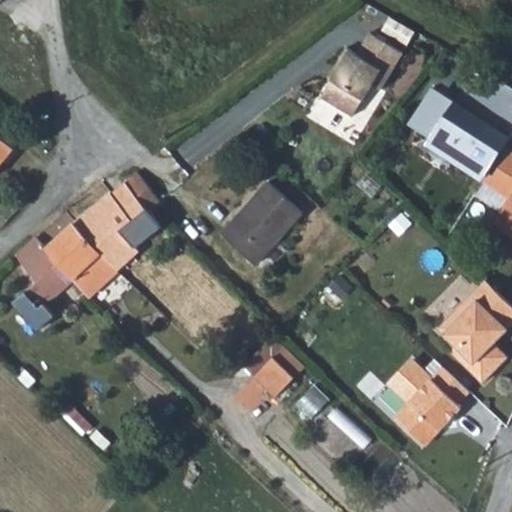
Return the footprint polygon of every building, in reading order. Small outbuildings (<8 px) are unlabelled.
[(415,44),(422,31),(396,16),(389,29),(415,44)] [(332,76),(320,93),(351,113),(372,82),(381,88),(405,52),(373,31),(359,51),(348,44),(335,64),(338,67),(332,76)] [(338,67),(335,64),(329,74),(332,76),(338,67)] [(0,138),(0,170),(5,163),(8,166),(18,152),(0,138)] [(511,205),(500,224),(511,231),(511,149),(491,182),(511,195),(511,205)] [(132,186),(152,212),(155,216),(168,206),(142,173),(131,182),(132,186)] [(0,224),(33,193),(23,184),(0,206),(0,224)] [(77,221),(75,226),(121,274),(144,257),(126,234),(152,212),(132,186),(77,221)] [(259,271),(305,222),(285,202),(271,191),(226,238),(259,271)] [(121,274),(75,226),(53,253),(74,278),(88,295),(121,274)] [(53,253),(36,237),(14,255),(36,281),(15,300),(37,327),(53,314),(43,302),(68,280),(70,282),(74,278),(53,253)] [(486,380),(504,363),(499,358),(500,343),(498,341),(511,326),(511,299),(490,278),(443,326),(458,341),(453,346),(486,380)] [(273,331),(244,361),(256,371),(272,353),(283,341),(273,331)] [(499,358),(504,363),(511,355),(500,343),(499,358)] [(295,373),(272,353),(256,371),(278,392),(295,373)] [(401,415),(427,439),(441,424),(444,427),(466,403),(463,400),(474,388),(448,364),(437,376),(417,357),(395,381),(415,399),(401,415)] [(322,384),(302,404),(317,418),(336,398),(322,384)] [(441,424),(427,439),(430,442),(444,427),(441,424)]
